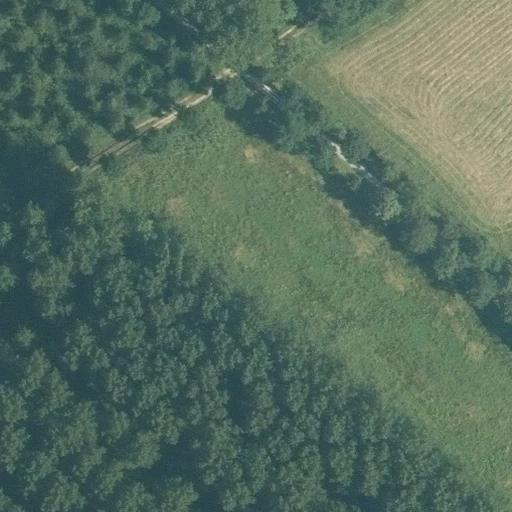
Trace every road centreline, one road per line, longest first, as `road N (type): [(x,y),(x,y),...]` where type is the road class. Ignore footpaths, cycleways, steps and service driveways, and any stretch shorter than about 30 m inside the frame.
road 1 (track): [(235,66),(0,218)]
road 2 (track): [(337,0),(235,66)]
